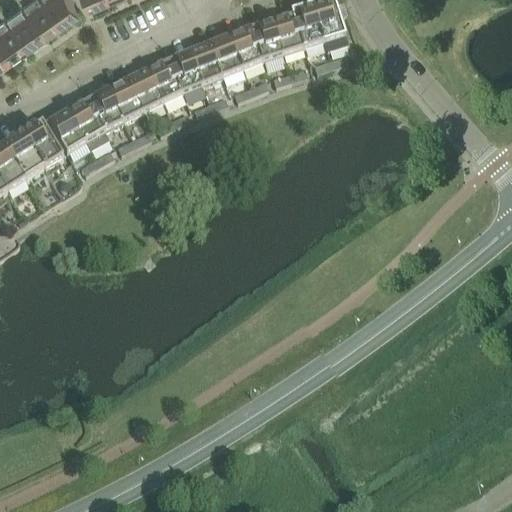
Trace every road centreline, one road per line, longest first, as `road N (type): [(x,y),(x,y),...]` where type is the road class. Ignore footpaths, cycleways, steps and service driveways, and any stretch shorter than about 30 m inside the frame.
road 1 (secondary): [(94,511),(265,414),(511,231)]
road 2 (residential): [(0,115),(193,22),(217,0)]
road 3 (residential): [(511,186),(410,72),(366,0)]
